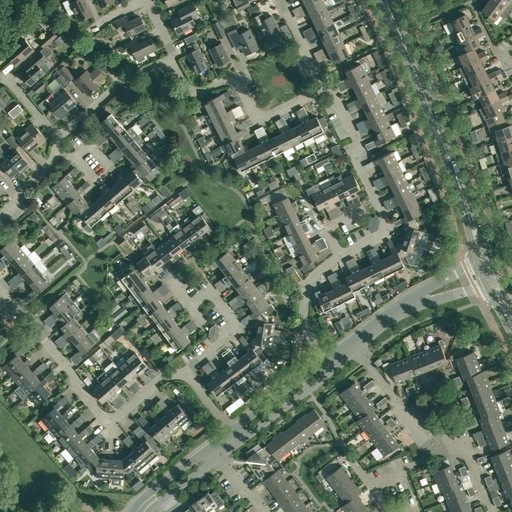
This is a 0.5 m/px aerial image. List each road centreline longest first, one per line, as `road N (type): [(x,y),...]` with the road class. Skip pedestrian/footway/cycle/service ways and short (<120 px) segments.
road 1 (tertiary): [(485,260),(384,0)]
road 2 (residential): [(185,372),(164,377),(108,424),(39,327),(0,290)]
road 3 (residential): [(324,89),(257,121),(235,77),(191,98),(170,57)]
road 4 (residential): [(338,256),(381,235),(385,221),(356,162),(357,140),(324,89)]
road 5 (unclassified): [(357,348),(415,306),(494,282)]
road 6 (residential): [(57,138),(121,83),(170,57)]
road 7 (residential): [(185,372),(228,339),(231,318),(210,290),(189,306)]
road 8 (unclassified): [(465,269),(350,340)]
road 9 (residential): [(428,449),(357,348)]
road 10 (residential): [(327,358),(304,324),(304,295),(338,256)]
road 11 (unclassified): [(327,358),(230,431)]
road 12 (unclassified): [(239,442),(334,368)]
